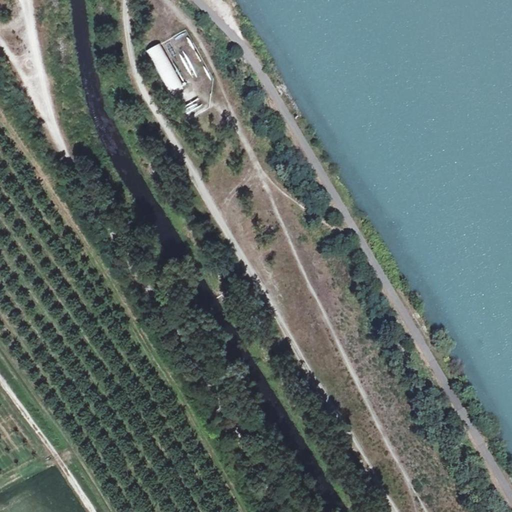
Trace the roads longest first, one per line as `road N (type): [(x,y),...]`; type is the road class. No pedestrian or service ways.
road 1 (track): [(125,0),(128,49),(144,96),(204,189),(233,190),(256,170),(425,511)]
road 2 (track): [(23,0),(59,147),(287,511)]
road 3 (track): [(395,511),(204,189)]
road 4 (track): [(0,378),(91,511)]
road 5 (track): [(369,255),(256,170)]
